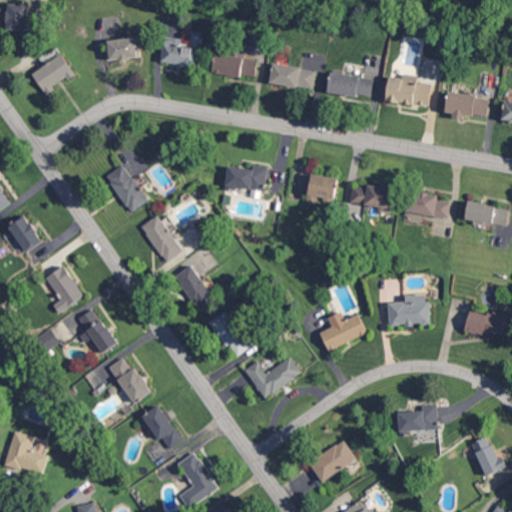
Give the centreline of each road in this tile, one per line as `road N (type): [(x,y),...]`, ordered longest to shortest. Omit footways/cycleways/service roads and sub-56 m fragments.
road 1 (residential): [(292,511),(0,94)]
road 2 (residential): [(39,149),(110,104),(148,98),(511,159)]
road 3 (residential): [(252,454),(356,382),(394,366),(465,371),(511,400)]
